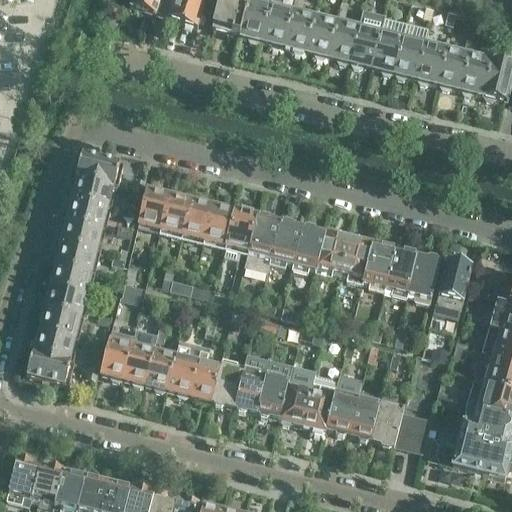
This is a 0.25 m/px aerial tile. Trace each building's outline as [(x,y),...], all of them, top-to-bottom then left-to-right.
[(131,7),(130,10),(155,18),(160,0),(119,0),(118,3),(131,7)] [(160,0),(155,18),(198,32),(208,0),(160,0)] [(220,0),(211,34),(239,41),(245,19),(249,3),(249,0),(220,0)] [(245,19),(239,41),(248,43),(249,46),(256,48),(260,46),(272,0),(271,0),(249,0),(249,3),(245,19)] [(271,0),(272,0),(260,46),(270,49),(272,52),(278,53),(282,52),(292,14),(278,10),(280,0),(271,0)] [(452,0),(451,7),(463,10),(465,0),(452,0)] [(465,0),(463,10),(475,13),(478,0),(465,0)] [(478,0),(475,13),(488,16),(491,0),(478,0)] [(491,0),(488,16),(500,19),(504,0),(491,0)] [(511,0),(504,0),(500,19),(511,22),(511,0)] [(336,25),(326,62),(337,65),(339,68),(345,70),(348,68),(349,68),(358,30),(344,27),(348,7),(341,5),(336,25)] [(292,14),(282,52),(292,54),(294,57),(300,59),(304,57),(305,57),(314,19),(292,14)] [(448,16),(444,30),(451,31),(455,17),(448,16)] [(314,19),(305,57),(315,59),(316,63),(323,64),(326,62),(336,25),(314,19)] [(402,41),(393,79),(395,80),(396,82),(402,84),(406,82),(415,84),(425,46),(429,27),(422,25),(417,45),(402,41)] [(358,30),(349,68),(352,69),(353,72),(358,73),(362,71),(371,73),(380,36),(358,30)] [(380,36),(371,73),(381,76),(383,79),(388,81),(393,79),(402,41),(380,36)] [(463,51),(470,53),(473,38),(466,37),(463,51)] [(485,56),(492,58),(496,44),(489,42),(485,56)] [(425,46),(415,84),(417,85),(418,88),(425,90),(429,88),(437,90),(447,52),(425,46)] [(491,64),(482,101),(483,102),(485,105),(491,106),(495,105),(504,107),(511,77),(511,46),(510,50),(506,68),(491,64)] [(447,52),(437,90),(439,90),(440,93),(447,95),(450,93),(459,95),(469,57),(447,52)] [(469,57),(459,95),(461,96),(463,99),(469,101),(473,99),(482,101),(491,64),(491,63),(469,57)] [(75,180),(75,181),(114,191),(114,190),(117,191),(123,169),(80,159),(78,169),(75,169),(72,179),(75,180)] [(71,203),(109,213),(114,191),(75,181),(74,182),(76,183),(74,191),(71,193),(69,200),(71,203)] [(132,195),(142,197),(145,185),(135,183),(132,195)] [(145,231),(145,232),(160,236),(169,199),(167,199),(165,197),(158,195),(155,196),(146,194),(138,229),(145,231)] [(132,195),(130,195),(128,202),(140,205),(142,197),(132,195)] [(169,199),(160,236),(182,241),(191,205),(189,204),(187,202),(180,200),(178,202),(169,199)] [(63,221),(65,225),(103,234),(109,213),(71,203),(68,213),(65,215),(63,221)] [(191,205),(182,241),(204,247),(213,210),(210,210),(208,207),(203,206),(199,207),(191,205)] [(127,217),(136,220),(139,210),(130,208),(127,217)] [(213,210),(204,247),(226,252),(235,216),(232,215),(230,212),(224,211),(221,212),(213,210)] [(260,221),(235,216),(226,252),(225,257),(240,261),(242,256),(249,258),(260,221)] [(122,225),(134,228),(136,220),(124,217),(122,225)] [(260,221),(249,258),(249,259),(247,265),(262,268),(264,263),(271,265),(281,226),(270,223),(269,222),(262,219),(260,221)] [(58,244),(60,247),(98,257),(103,234),(65,225),(65,226),(63,235),(60,237),(58,244)] [(281,226),(271,265),(270,270),(285,274),(286,269),(294,271),(304,232),(293,229),(292,227),(285,225),(282,226),(281,226)] [(121,229),(119,238),(130,241),(132,232),(121,229)] [(304,232),(294,271),(293,275),(308,279),(309,274),(317,276),(318,271),(326,237),(326,236),(325,237),(315,234),(314,232),(308,230),(304,232)] [(326,237),(318,271),(317,276),(316,279),(331,283),(332,279),(340,281),(341,277),(349,243),(340,240),(340,239),(338,238),(337,237),(329,235),(327,237),(326,237)] [(349,243),(341,277),(340,281),(347,282),(346,287),(361,290),(362,288),(372,248),(370,247),(369,245),(361,243),(359,245),(349,243)] [(60,247),(57,257),(55,259),(53,265),(55,269),(92,279),(98,257),(60,247)] [(362,288),(370,290),(369,295),(383,299),(385,294),(394,255),(392,255),(391,252),(384,250),(382,252),(373,250),(373,248),(372,248),(362,288)] [(119,261),(126,263),(128,254),(121,253),(119,261)] [(394,255),(385,294),(383,299),(406,305),(408,299),(417,261),(415,260),(414,258),(407,256),(405,258),(394,255)] [(111,269),(124,272),(126,263),(113,260),(111,269)] [(483,260),(480,272),(490,274),(493,263),(483,260)] [(417,261),(408,299),(415,301),(414,306),(429,309),(440,266),(438,266),(436,263),(430,262),(427,264),(417,261)] [(447,263),(438,301),(436,307),(461,314),(463,307),(472,270),(447,263)] [(128,268),(123,290),(131,292),(136,270),(128,268)] [(51,283),(49,291),(87,301),(92,279),(55,269),(54,270),(51,273),(49,280),(51,283)] [(168,297),(171,287),(173,280),(164,277),(160,295),(168,297)] [(497,305),(511,309),(511,279),(506,278),(504,285),(499,305),(497,305)] [(171,287),(168,297),(190,302),(192,293),(171,287)] [(46,306),(44,313),(81,322),(87,301),(49,291),(49,293),(46,295),(44,302),(46,306)] [(192,293),(190,302),(213,308),(215,298),(192,293)] [(103,305),(115,308),(117,300),(105,297),(103,305)] [(215,298),(213,308),(222,310),(225,301),(215,298)] [(248,305),(245,316),(257,319),(260,309),(260,308),(248,305)] [(511,309),(497,305),(489,331),(511,337),(511,309)] [(200,310),(189,307),(186,319),(197,322),(200,310)] [(260,309),(257,319),(273,323),(276,313),(260,309)] [(40,327),(38,335),(76,345),(81,322),(44,313),(43,315),(40,317),(38,325),(40,327)] [(220,315),(212,313),(204,342),(213,344),(220,315)] [(283,315),(280,325),(302,331),(305,321),(283,315)] [(256,323),(233,318),(230,328),(254,334),(254,333),(256,323)] [(97,326),(109,329),(111,322),(99,319),(97,326)] [(277,339),(279,329),(256,323),(254,333),(277,339)] [(326,336),(328,327),(321,325),(318,334),(326,336)] [(360,327),(353,325),(349,341),(357,343),(360,327)] [(336,329),(328,327),(326,336),(334,338),(336,329)] [(277,339),(277,340),(283,342),(286,331),(279,329),(277,339)] [(137,330),(134,341),(143,343),(145,332),(137,330)] [(383,333),(376,331),(372,347),(379,348),(383,333)] [(511,337),(489,331),(481,359),(511,367),(511,337)] [(159,333),(155,347),(163,348),(167,335),(159,333)] [(35,348),(32,357),(71,366),(76,345),(38,335),(38,337),(35,339),(33,346),(35,348)] [(325,341),(302,335),(299,345),(322,351),(325,341)] [(406,338),(398,337),(394,352),(402,354),(406,338)] [(92,349),(103,352),(105,344),(94,341),(92,349)] [(110,344),(101,379),(110,382),(112,384),(118,386),(120,384),(123,385),(132,348),(115,344),(114,345),(110,344)] [(469,348),(457,345),(455,352),(467,355),(469,348)] [(355,347),(348,346),(344,361),(352,363),(355,347)] [(132,348),(123,385),(131,387),(133,389),(141,391),(144,390),(145,390),(154,353),(132,348)] [(366,367),(374,368),(378,353),(370,351),(366,367)] [(154,353),(145,390),(154,392),(155,395),(163,397),(166,396),(176,359),(154,353)] [(450,357),(434,353),(431,363),(447,367),(450,357)] [(467,356),(455,353),(453,360),(465,363),(467,356)] [(71,366),(32,357),(31,360),(28,359),(26,370),(29,371),(26,380),(68,390),(74,367),(70,367),(71,366)] [(401,359),(393,357),(389,372),(397,374),(401,359)] [(176,359),(166,396),(177,398),(178,401),(185,402),(188,401),(190,402),(199,365),(176,359)] [(511,367),(481,359),(474,384),(511,395),(511,367)] [(86,370),(98,373),(100,365),(88,362),(86,370)] [(220,370),(211,406),(215,408),(216,410),(223,412),(225,410),(234,412),(244,374),(243,374),(244,370),(244,369),(227,365),(222,363),(220,370)] [(199,365),(190,402),(211,406),(220,370),(199,365)] [(244,374),(234,412),(239,413),(239,416),(246,417),(249,416),(257,418),(268,376),(268,373),(260,371),(260,374),(244,370),(243,374),(244,374)] [(96,385),(99,373),(89,371),(86,383),(96,385)] [(268,376),(257,418),(261,419),(262,421),(269,423),(271,421),(280,424),(288,391),(290,385),(288,385),(281,383),(283,379),(268,376)] [(288,391),(280,424),(283,429),(290,430),(292,428),(302,431),(312,393),(314,383),(305,381),(304,387),(289,383),(288,385),(290,385),(288,391)] [(312,393),(302,431),(313,433),(314,436),(320,438),(323,436),(325,437),(335,397),(338,387),(315,381),(314,383),(312,393)] [(511,395),(474,384),(466,412),(511,423),(511,395)] [(335,397),(325,437),(326,437),(326,435),(336,437),(336,439),(343,441),(347,440),(348,440),(359,397),(343,393),(342,399),(335,397)] [(359,397),(348,440),(359,443),(359,445),(366,446),(369,445),(371,446),(382,403),(359,397)] [(456,401),(444,398),(442,406),(454,409),(456,401)] [(382,403),(371,446),(382,449),(383,451),(389,453),(392,451),(394,452),(403,418),(405,409),(382,403)] [(462,426),(459,438),(506,449),(509,441),(511,438),(511,423),(466,412),(465,413),(467,414),(464,426),(462,426)] [(403,418),(394,452),(395,452),(396,451),(423,458),(429,432),(431,425),(403,418)] [(439,423),(432,422),(430,431),(437,432),(439,423)] [(428,463),(427,465),(441,468),(447,445),(434,442),(433,441),(435,433),(429,432),(423,458),(422,461),(428,463)] [(456,447),(453,463),(455,464),(453,471),(505,484),(511,451),(506,449),(459,438),(449,436),(437,433),(434,442),(447,445),(456,447)] [(17,464),(6,506),(10,508),(22,510),(27,511),(29,511),(31,505),(40,470),(30,468),(28,465),(22,464),(19,465),(17,464)] [(40,470),(31,505),(39,507),(37,511),(53,511),(54,510),(62,476),(60,475),(59,473),(52,471),(50,473),(40,470)] [(62,476),(54,510),(53,511),(77,511),(84,482),(83,482),(81,479),(74,477),(72,479),(63,477),(63,476),(62,476)] [(84,482),(77,511),(101,511),(108,488),(97,485),(97,483),(91,481),(87,483),(84,482)] [(108,488),(101,511),(125,511),(130,493),(128,492),(127,490),(120,488),(118,490),(108,488)] [(130,493),(125,511),(149,511),(153,498),(143,496),(143,494),(136,492),(133,493),(130,493)] [(149,511),(173,511),(176,503),(168,501),(165,499),(159,497),(157,499),(153,498),(149,511)] [(176,503),(173,511),(198,511),(200,507),(190,505),(187,506),(176,503)]
